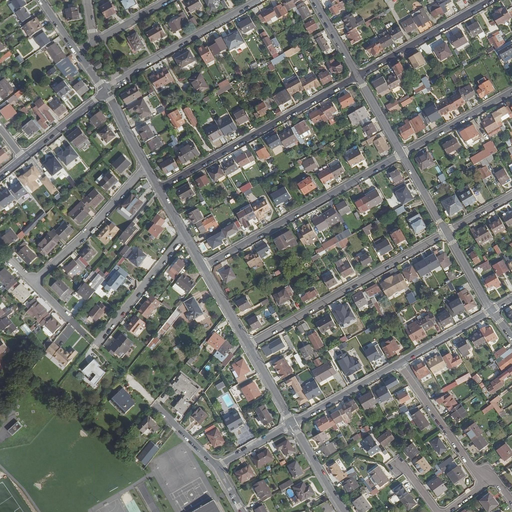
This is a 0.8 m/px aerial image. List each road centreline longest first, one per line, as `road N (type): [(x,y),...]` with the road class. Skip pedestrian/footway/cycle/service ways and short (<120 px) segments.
road 1 (residential): [(402,154),(203,268)]
road 2 (residential): [(158,187),(358,77)]
road 3 (residential): [(248,345),(446,232)]
road 4 (residential): [(260,0),(106,91)]
road 5 (residential): [(33,283),(147,167)]
road 6 (residential): [(358,77),(492,0)]
road 7 (residential): [(398,363),(473,468),(490,479)]
road 8 (residential): [(97,342),(185,235)]
road 9 (residential): [(511,92),(402,154)]
road 10 (residential): [(398,363),(293,425)]
